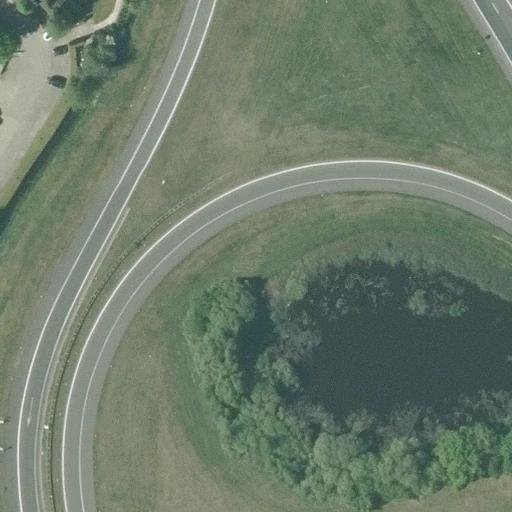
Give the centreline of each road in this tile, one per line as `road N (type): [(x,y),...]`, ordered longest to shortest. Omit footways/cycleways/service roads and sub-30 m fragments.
road 1 (motorway): [(73,511),(68,439),(95,339),(163,245),(211,211),(332,170),(459,184),(511,211)]
road 2 (motorway): [(206,0),(154,134),(69,292),(39,371),(28,435),(31,511)]
road 3 (unclassified): [(0,123),(24,75),(24,35),(1,0)]
